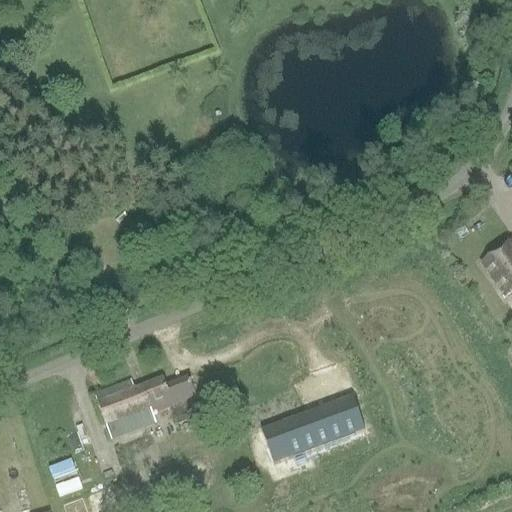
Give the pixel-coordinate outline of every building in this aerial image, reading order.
[(511,242),(484,262),(508,297),(511,293),(511,242)] [(238,324),(211,335),(215,347),(243,336),(238,324)] [(243,359),(262,348),(258,340),(239,351),(243,359)] [(155,414),(198,397),(189,375),(166,384),(164,378),(136,388),(132,380),(96,393),(113,437),(157,420),(155,414)] [(365,435),(353,401),(260,435),(273,469),(365,435)] [(49,511),(37,466),(7,474),(17,511),(49,511)]
